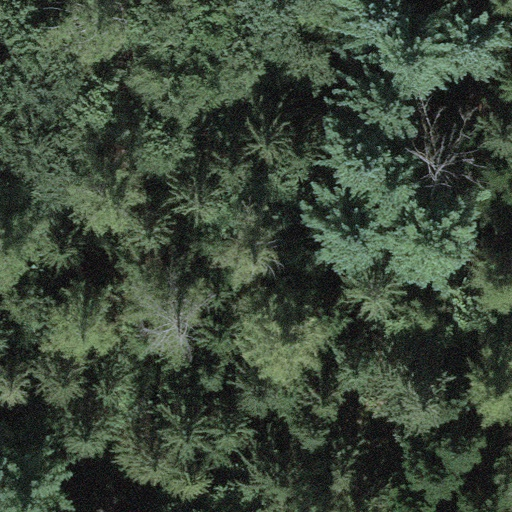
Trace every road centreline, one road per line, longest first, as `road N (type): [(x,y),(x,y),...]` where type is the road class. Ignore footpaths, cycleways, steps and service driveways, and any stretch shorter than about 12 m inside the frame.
road 1 (track): [(232,511),(0,361)]
road 2 (track): [(43,388),(78,511)]
